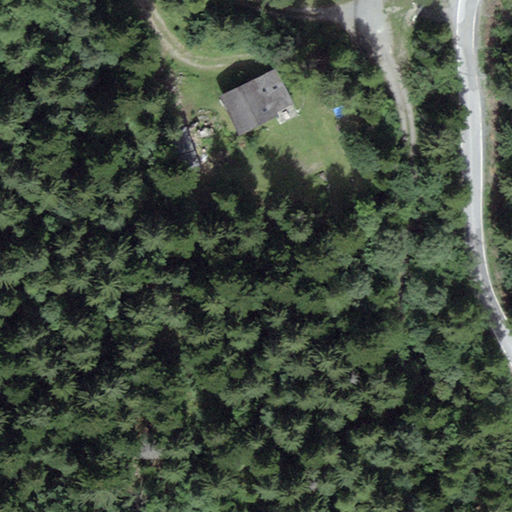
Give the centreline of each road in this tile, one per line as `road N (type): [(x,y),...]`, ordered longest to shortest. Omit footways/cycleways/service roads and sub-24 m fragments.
road 1 (track): [(369,0),(373,47),(402,121),(396,312),(461,511)]
road 2 (unclassified): [(467,0),(470,242),(511,353)]
